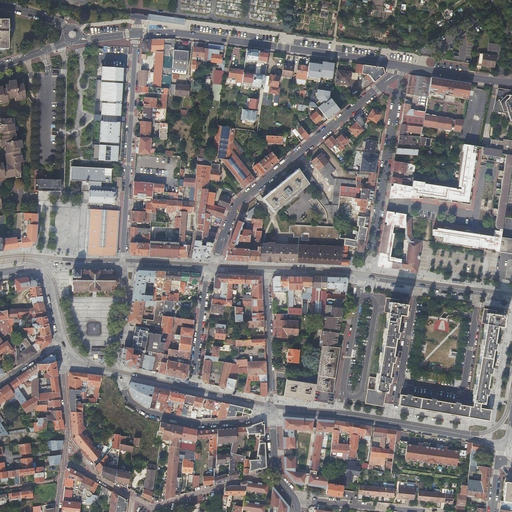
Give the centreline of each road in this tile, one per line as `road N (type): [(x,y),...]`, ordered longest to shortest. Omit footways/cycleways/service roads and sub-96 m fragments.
road 1 (residential): [(398,64),(136,33)]
road 2 (residential): [(378,87),(237,204),(212,269)]
road 3 (residential): [(122,265),(136,33)]
road 4 (residential): [(272,409),(243,421),(191,423),(136,405),(122,373)]
road 5 (residential): [(478,293),(464,387),(400,380)]
road 6 (residential): [(56,511),(67,438),(61,369),(73,360)]
road 7 (unclassified): [(380,200),(476,214),(483,167)]
road 8 (residential): [(339,416),(364,275)]
road 9 (residential): [(272,409),(266,272)]
road 10 (residential): [(296,502),(429,511)]
road 11 (residential): [(212,269),(193,390)]
